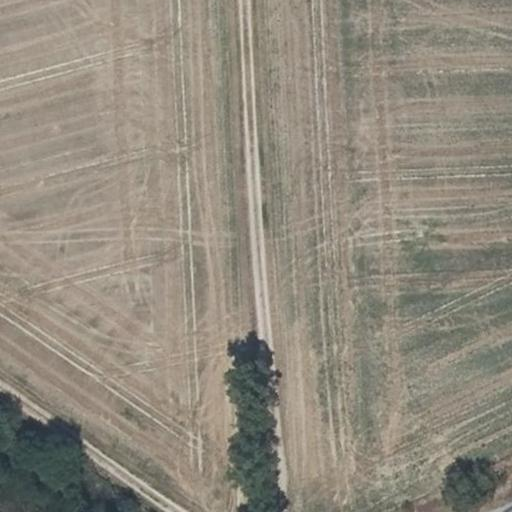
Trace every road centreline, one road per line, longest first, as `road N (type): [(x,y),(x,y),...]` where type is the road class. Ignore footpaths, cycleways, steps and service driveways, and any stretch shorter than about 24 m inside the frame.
road 1 (track): [(247,0),(258,294),(279,511)]
road 2 (track): [(177,511),(0,385)]
